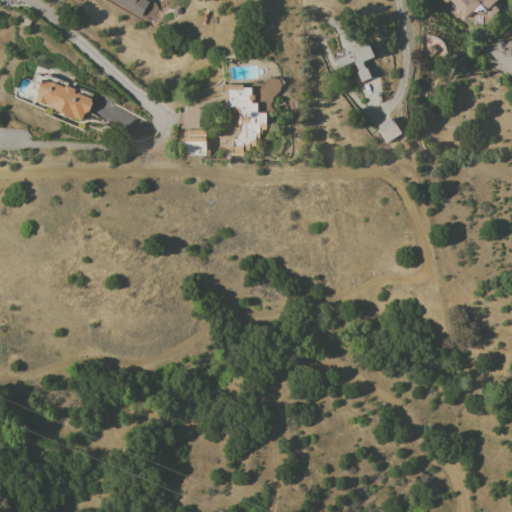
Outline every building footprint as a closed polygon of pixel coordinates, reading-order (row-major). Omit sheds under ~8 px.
[(111,0),(145,0),(152,5),(143,18),(111,0)] [(468,19),(452,2),(450,4),(449,3),(447,4),(443,0),(500,0),(501,1),(495,5),(502,12),(493,19),(487,13),(485,16),(477,15),(475,12),(468,19)] [(364,83),(360,74),(361,73),(357,63),(341,70),(338,63),(349,57),(347,53),(350,52),(346,42),(358,38),(362,47),(370,44),(376,59),(365,64),(368,70),(369,70),(374,80),(364,83)] [(511,73),(492,55),(498,46),(499,44),(501,43),(502,43),(504,43),(505,43),(506,44),(507,45),(507,46),(508,46),(508,47),(511,43),(511,73)] [(427,53),(427,52),(433,47),(434,47),(439,52),(439,53),(434,58),(433,58),(427,53)] [(95,104),(91,114),(90,113),(89,115),(87,114),(84,123),(77,120),(76,120),(57,112),(57,111),(50,108),(51,106),(49,105),(48,107),(38,102),(41,95),(39,94),(44,82),(54,85),(54,84),(67,89),(68,88),(78,91),(77,95),(80,96),(80,95),(95,101),(94,104),(95,104)] [(228,153),(228,137),(233,137),(233,134),(235,133),(235,131),(237,130),(236,111),(221,111),(221,106),(222,83),(238,83),(238,85),(247,85),(247,93),(247,101),(253,101),(253,110),(261,111),(261,127),(254,127),(255,136),(251,136),(251,145),(244,145),(244,150),(238,150),(238,153),(228,153)] [(390,146),(381,132),(382,131),(380,128),(394,119),(405,137),(390,146)] [(187,157),(187,139),(187,132),(208,132),(208,144),(208,158),(187,157)]
